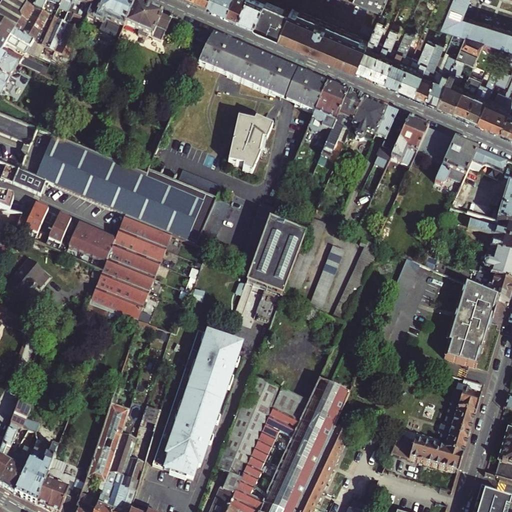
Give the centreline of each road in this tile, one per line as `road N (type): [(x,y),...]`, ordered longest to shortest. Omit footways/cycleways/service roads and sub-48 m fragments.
road 1 (tertiary): [(511,148),(165,0)]
road 2 (residential): [(511,337),(459,511)]
road 3 (unknown): [(460,510),(372,477),(359,479),(340,511)]
